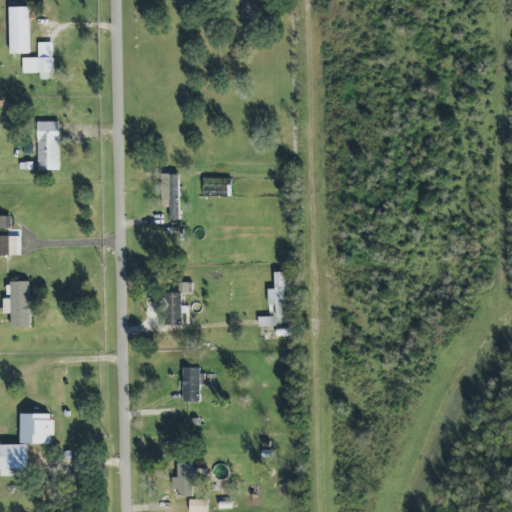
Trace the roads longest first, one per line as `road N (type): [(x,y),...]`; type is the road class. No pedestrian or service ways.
road 1 (residential): [(129,511),(121,0)]
road 2 (track): [(319,511),(312,0)]
